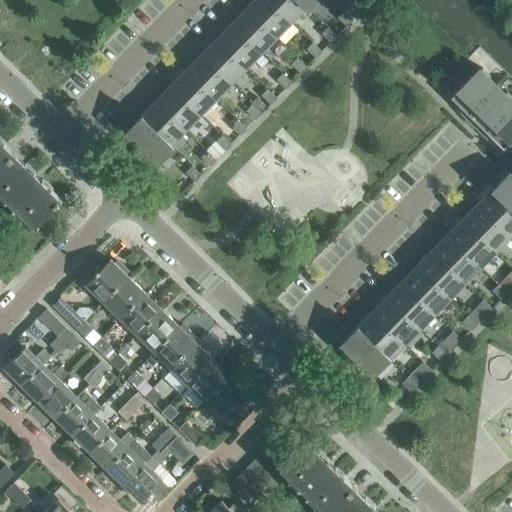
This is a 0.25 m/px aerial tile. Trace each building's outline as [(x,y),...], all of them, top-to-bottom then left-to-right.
[(276,37),(291,21),(269,0),(255,0),(247,8),(276,37)] [(310,9),(300,0),(269,0),(291,21),(306,6),(309,10),(310,9)] [(300,0),(310,9),(318,0),(300,0)] [(261,52),(276,37),(247,8),(232,24),(261,52)] [(347,26),(353,20),(343,11),(337,17),(347,26)] [(246,68),(261,52),(232,24),(217,39),(246,68)] [(331,42),(337,36),(328,27),(322,33),(331,42)] [(231,83),(246,68),(217,39),(202,55),(231,83)] [(316,58),(322,51),(313,42),(306,49),(316,58)] [(216,99),(231,83),(202,55),(187,70),(216,99)] [(301,73),(307,67),(297,58),(291,64),(301,73)] [(490,76),(482,68),(480,70),(479,68),(464,83),(459,79),(446,92),(464,109),(460,113),(465,118),(497,86),(489,78),(490,76)] [(200,114),(216,99),(187,70),(171,86),(200,114)] [(286,89),(292,82),(282,73),(276,80),(286,89)] [(185,129),(200,114),(171,86),(156,101),(185,129)] [(505,93),(497,86),(465,118),(482,135),(511,104),(511,96),(506,92),(505,93)] [(270,104),(276,98),(267,89),(261,95),(270,104)] [(174,148),(174,147),(171,144),(185,129),(156,101),(141,117),(174,148)] [(255,120),(261,113),(252,104),(246,111),(255,120)] [(511,104),(482,135),(487,140),(491,136),(508,153),(511,149),(511,104)] [(141,117),(121,137),(136,152),(137,152),(141,148),(158,164),(174,148),(141,117)] [(240,135),(246,129),(237,120),(231,126),(240,135)] [(225,150),(231,144),(222,135),(216,141),(225,150)] [(0,168),(15,154),(5,144),(0,139),(0,168)] [(210,166),(216,160),(207,151),(201,157),(210,166)] [(62,200),(15,154),(0,168),(0,193),(16,209),(17,207),(24,214),(23,216),(35,228),(62,200)] [(195,181),(201,175),(192,166),(186,172),(195,181)] [(511,206),(511,175),(509,172),(493,188),(511,206)] [(510,236),(511,233),(511,206),(493,188),(478,204),(510,236)] [(495,251),(510,236),(478,204),(463,219),(495,251)] [(480,266),(495,251),(463,219),(448,235),(480,266)] [(465,282),(480,266),(448,235),(433,250),(465,282)] [(450,297),(465,282),(433,250),(418,266),(450,297)] [(79,278),(103,301),(128,276),(126,274),(128,271),(120,262),(117,265),(111,259),(102,268),(95,261),(79,278)] [(435,313),(450,297),(418,266),(402,281),(435,313)] [(145,293),(128,276),(103,301),(120,318),(145,293)] [(420,328),(435,313),(402,281),(387,297),(420,328)] [(501,299),(507,293),(498,284),(492,290),(501,299)] [(137,335),(162,309),(145,293),(120,318),(137,335)] [(76,329),(84,320),(60,297),(52,305),(76,329)] [(405,344),(420,328),(387,297),(372,312),(405,344)] [(486,315),(492,309),(483,300),(477,306),(486,315)] [(58,336),(66,327),(47,308),(38,317),(58,336)] [(179,326),(162,309),(137,335),(154,352),(179,326)] [(390,359),(405,344),(372,312),(357,327),(390,359)] [(471,330),(477,324),(468,315),(462,321),(471,330)] [(85,337),(93,329),(84,320),(76,329),(85,337)] [(196,343),(179,326),(154,352),(171,369),(196,343)] [(72,350),(80,341),(66,327),(58,336),(67,344),(72,350)] [(374,375),(390,359),(357,327),(337,348),(363,373),(367,369),(374,375)] [(456,346),(462,339),(453,330),(447,337),(456,346)] [(58,353),(67,344),(58,336),(50,345),(58,353)] [(102,354),(110,345),(101,337),(93,346),(102,354)] [(21,384),(42,363),(49,355),(42,349),(35,356),(25,346),(25,347),(20,343),(16,342),(13,343),(9,347),(8,351),(9,355),(13,359),(4,367),(21,384)] [(171,369),(188,386),(213,360),(196,343),(171,369)] [(441,361),(447,355),(438,346),(432,352),(441,361)] [(119,370),(127,362),(119,354),(110,362),(119,370)] [(101,378),(109,369),(100,360),(92,369),(101,378)] [(231,377),(213,360),(188,386),(206,402),(231,377)] [(425,377),(432,370),(423,361),(416,368),(425,377)] [(53,373),(42,363),(21,384),(39,401),(60,379),(67,372),(60,365),(53,373)] [(92,386),(101,378),(92,369),(83,377),(92,386)] [(136,387),(144,379),(136,371),(127,379),(136,387)] [(248,394),(231,377),(206,402),(223,419),(248,394)] [(411,392),(417,386),(408,377),(401,383),(411,392)] [(39,401),(56,418),(77,396),(60,379),(39,401)] [(153,404),(161,395),(153,387),(144,396),(153,404)] [(77,396),(56,418),(73,435),(94,413),(101,406),(84,389),(77,396)] [(135,411),(143,403),(135,394),(126,403),(135,411)] [(387,403),(393,408),(398,403),(393,397),(387,403)] [(126,420),(135,411),(126,403),(118,411),(126,420)] [(170,420),(178,412),(170,404),(162,412),(170,420)] [(73,435),(90,451),(111,430),(94,413),(73,435)] [(196,446),(204,437),(187,421),(178,429),(196,446)] [(169,428),(160,436),(169,445),(161,454),(164,457),(164,458),(166,460),(172,454),(181,462),(192,450),(169,428)] [(111,430),(90,451),(107,468),(135,440),(127,432),(120,439),(111,430)] [(160,436),(152,445),(158,451),(161,454),(169,445),(160,436)] [(107,468),(124,485),(152,456),(135,440),(107,468)] [(274,440),(265,449),(282,466),(291,457),(274,440)] [(301,485),(299,487),(324,511),(329,511),(355,487),(307,440),(291,457),(282,466),(280,468),(292,480),(294,478),(301,485)] [(273,475),(280,468),(282,466),(265,449),(256,458),(273,475)] [(152,456),(124,485),(141,502),(152,491),(162,480),(152,470),(159,463),(164,458),(164,457),(161,454),(158,451),(152,456)] [(256,458),(248,467),(265,484),(273,475),(256,458)] [(0,475),(6,482),(14,473),(6,465),(0,470),(0,475)] [(248,467),(239,476),(256,492),(265,484),(248,467)] [(247,501),(256,492),(239,476),(230,485),(247,501)] [(162,480),(152,491),(158,497),(169,487),(162,480)] [(14,499),(22,491),(14,482),(5,491),(14,499)] [(52,492),(58,498),(44,511),(71,511),(69,509),(77,501),(60,484),(52,492)] [(380,511),(355,487),(329,511),(380,511)] [(22,508),(31,499),(22,491),(14,499),(22,508)] [(222,500),(210,511),(251,511),(238,499),(229,508),(222,500)]
